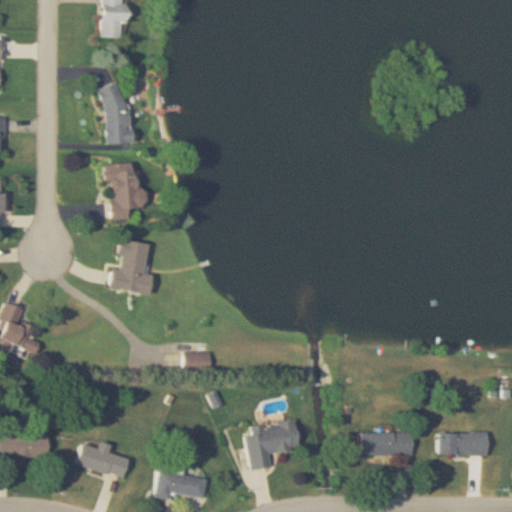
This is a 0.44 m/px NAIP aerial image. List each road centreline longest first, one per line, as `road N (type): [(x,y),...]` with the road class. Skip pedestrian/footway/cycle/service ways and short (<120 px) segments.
road 1 (residential): [(511,506),(273,511)]
road 2 (residential): [(49,0),(48,237)]
